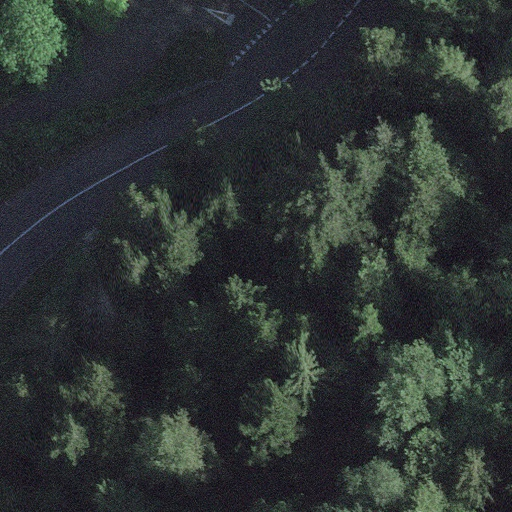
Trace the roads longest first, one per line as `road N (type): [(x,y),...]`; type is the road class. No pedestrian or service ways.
road 1 (secondary): [(309,52),(230,111),(78,193),(0,253)]
road 2 (unclassified): [(0,132),(93,80),(171,6),(240,5),(309,52)]
